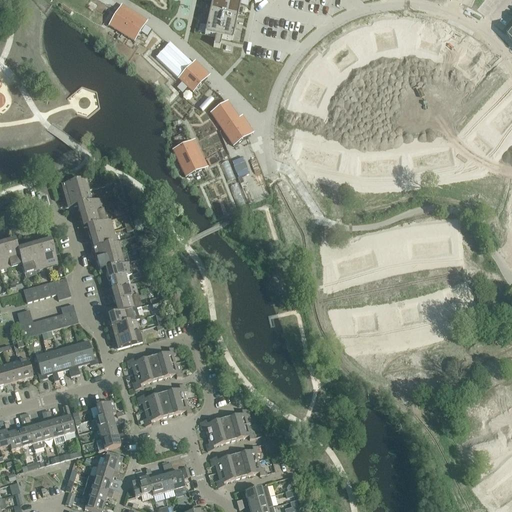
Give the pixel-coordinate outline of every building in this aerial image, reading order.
[(212,0),(205,36),(215,38),(213,48),(220,49),(222,39),(232,42),(241,0),(212,0)] [(119,9),(108,27),(135,43),(145,25),(119,9)] [(394,25),(382,27),(386,50),(397,48),(397,50),(405,49),(403,38),(396,39),(394,25)] [(373,43),(366,44),(368,55),(376,54),(375,52),(386,50),(382,27),(370,29),(373,43)] [(411,38),(408,49),(415,51),(416,49),(426,52),(433,30),(421,27),(417,40),(411,38)] [(433,30),(426,52),(437,55),(436,58),(443,60),(447,48),(440,47),(444,33),(433,30)] [(344,40),(334,47),(348,66),(357,59),(358,61),(364,57),(357,47),(352,51),(344,40)] [(170,44),(156,59),(178,80),(192,65),(170,44)] [(334,47),(325,55),(333,66),(328,70),(335,79),(341,74),(339,72),(348,66),(334,47)] [(454,53),(446,62),(452,67),(454,65),(462,72),(477,54),(468,47),(459,57),(454,53)] [(477,54),(462,72),(471,79),(469,81),(475,86),(482,77),(477,72),(486,62),(477,54)] [(192,65),(178,80),(193,94),(207,79),(192,65)] [(306,77),(301,87),(322,98),(326,88),(329,89),(332,82),(322,77),(319,83),(306,77)] [(301,87),(296,98),(308,104),(305,110),(315,115),(319,108),(317,107),(322,98),(301,87)] [(511,107),(505,101),(498,109),(511,121),(511,107)] [(227,102),(210,114),(234,148),(250,136),(227,102)] [(511,121),(498,109),(490,117),(505,130),(511,122),(511,121)] [(490,117),(483,125),(498,139),(505,130),(490,117)] [(473,134),(464,144),(469,149),(468,151),(474,157),(476,155),(482,160),(490,150),(494,153),(499,148),(490,140),(486,145),(473,134)] [(191,142),(172,151),(186,179),(204,170),(191,142)] [(298,142),(293,161),(304,164),(309,145),(298,142)] [(304,164),(304,165),(314,168),(314,167),(320,147),(309,145),(304,164)] [(320,147),(314,167),(325,170),(330,150),(320,147)] [(451,147),(439,149),(443,171),(454,169),(451,147)] [(439,149),(429,151),(433,173),(443,171),(439,149)] [(330,150),(325,170),(336,172),(341,153),(330,150)] [(429,151),(418,153),(422,175),(433,173),(429,151)] [(418,153),(407,155),(411,177),(422,175),(418,153)] [(362,154),(351,154),(351,177),(362,177),(362,154)] [(373,154),(362,154),(362,177),(373,177),(373,154)] [(384,154),(373,154),(373,177),(384,177),(384,154)] [(395,154),(384,154),(384,177),(395,176),(395,154)] [(86,180),(61,187),(64,199),(89,192),(86,180)] [(67,210),(77,207),(92,203),(89,192),(64,199),(67,210)] [(100,200),(92,203),(77,207),(80,218),(104,211),(100,200)] [(83,229),(87,228),(107,223),(107,222),(104,211),(80,218),(83,229)] [(110,221),(107,222),(107,223),(87,228),(90,239),(114,232),(110,221)] [(114,232),(90,239),(93,250),(117,243),(114,232)] [(450,233),(438,235),(441,257),(452,256),(450,233)] [(438,235),(428,236),(430,258),(441,257),(438,235)] [(428,236),(417,237),(419,259),(430,258),(428,236)] [(417,237),(406,238),(408,261),(419,259),(417,237)] [(18,251),(15,242),(4,245),(11,269),(21,265),(22,265),(18,251)] [(58,266),(55,256),(53,249),(51,242),(40,245),(46,269),(58,266)] [(117,243),(93,250),(96,261),(121,254),(118,243),(117,243)] [(0,246),(0,271),(11,269),(4,245),(0,246)] [(29,248),(35,272),(46,269),(40,245),(29,248)] [(371,245),(360,249),(367,270),(378,267),(371,245)] [(18,251),(22,265),(21,265),(24,275),(35,272),(29,248),(18,251)] [(360,249),(350,252),(357,273),(367,270),(360,249)] [(350,252),(340,255),(347,277),(357,273),(350,252)] [(99,273),(105,271),(125,265),(121,254),(96,261),(99,273)] [(340,255),(329,259),(336,280),(347,277),(340,255)] [(126,264),(125,265),(105,271),(108,282),(110,281),(127,276),(127,277),(132,275),(129,264),(126,265),(126,264)] [(129,284),(127,277),(127,276),(110,281),(112,289),(113,292),(130,287),(129,284)] [(55,290),(68,287),(66,280),(53,284),(55,290)] [(48,285),(51,298),(57,296),(55,290),(53,284),(48,285)] [(42,287),(45,300),(51,298),(48,285),(42,287)] [(130,287),(113,292),(111,293),(114,304),(138,297),(135,286),(130,287)] [(35,289),(39,301),(45,300),(42,287),(35,289)] [(68,287),(55,290),(57,296),(69,292),(68,287)] [(29,291),(33,303),(39,301),(35,289),(29,291)] [(447,310),(441,312),(444,323),(451,321),(450,316),(462,312),(460,304),(463,303),(460,295),(457,296),(455,289),(441,294),(447,310)] [(23,292),(27,305),(33,303),(29,291),(23,292)] [(59,303),(71,299),(69,292),(57,296),(59,303)] [(131,311),(141,308),(138,297),(114,304),(117,315),(131,311)] [(61,310),(62,316),(75,313),(73,307),(61,310)] [(419,307),(407,310),(412,332),(424,329),(422,322),(424,321),(423,312),(420,313),(419,307)] [(397,318),(394,318),(396,327),(399,327),(401,334),(412,332),(407,310),(396,312),(397,318)] [(117,315),(108,317),(111,329),(135,322),(131,311),(117,315)] [(29,312),(17,316),(19,322),(31,319),(29,312)] [(64,322),(77,319),(75,313),(62,316),(64,322)] [(57,318),(60,330),(66,329),(64,322),(62,316),(57,318)] [(375,316),(363,317),(366,340),(377,338),(377,330),(379,330),(378,321),(376,322),(375,316)] [(352,324),(350,324),(350,333),(353,333),(354,341),(366,340),(363,317),(351,318),(352,324)] [(60,330),(57,318),(51,320),(54,332),(60,330)] [(24,340),(33,326),(33,325),(31,319),(19,322),(24,340)] [(77,319),(64,322),(66,329),(78,325),(77,319)] [(54,332),(51,320),(45,321),(48,334),(54,332)] [(48,334),(45,321),(39,323),(42,335),(48,334)] [(136,321),(135,322),(111,329),(114,340),(139,333),(136,321)] [(42,335),(39,323),(33,325),(33,326),(24,340),(42,335)] [(51,333),(42,336),(44,342),(53,340),(51,333)] [(117,351),(142,344),(139,333),(114,340),(117,351)] [(93,359),(89,343),(78,346),(84,367),(89,366),(90,368),(98,366),(96,359),(93,359)] [(80,376),(78,369),(84,367),(78,346),(67,349),(75,378),(80,376)] [(69,372),(71,379),(75,378),(67,349),(57,352),(63,373),(69,372)] [(135,392),(141,390),(140,387),(176,377),(177,380),(183,378),(181,371),(177,372),(173,357),(176,356),(174,349),(168,351),(169,354),(134,364),(133,361),(127,363),(129,370),(132,369),(136,384),(133,385),(135,392)] [(52,376),(54,384),(59,382),(57,375),(63,373),(57,352),(47,355),(53,376),(52,376)] [(47,378),(52,376),(53,376),(47,355),(36,358),(40,375),(37,375),(39,383),(47,380),(47,378)] [(33,379),(28,361),(18,363),(23,382),(33,379)] [(9,366),(14,384),(23,382),(18,363),(9,366)] [(0,368),(0,370),(5,387),(14,384),(9,366),(0,368)] [(187,416),(193,415),(191,408),(187,409),(183,394),(187,393),(185,386),(179,388),(180,391),(144,401),(143,398),(137,399),(139,406),(143,405),(147,420),(143,421),(145,428),(151,426),(150,423),(186,413),(187,416)] [(96,409),(99,419),(112,416),(116,415),(112,404),(96,409)] [(206,446),(208,453),(214,452),(213,448),(249,438),(249,441),(256,440),(254,433),(250,434),(246,419),(249,418),(247,411),(241,413),(242,416),(207,426),(206,423),(200,424),(202,431),(205,430),(209,445),(206,446)] [(66,419),(59,421),(64,437),(75,434),(70,418),(69,413),(64,414),(66,419)] [(99,419),(95,420),(98,431),(115,426),(113,420),(112,416),(99,419)] [(52,418),(47,419),(49,424),(54,440),(55,446),(66,443),(64,437),(59,421),(53,423),(52,418)] [(45,425),(38,427),(43,443),(54,440),(49,424),(47,419),(43,420),(45,425)] [(31,424),(26,425),(28,430),(32,446),(34,453),(45,450),(43,443),(38,427),(32,429),(31,424)] [(24,431),(17,433),(22,449),(32,446),(28,430),(26,425),(22,426),(24,431)] [(115,426),(98,431),(101,441),(118,437),(115,426)] [(8,436),(6,432),(0,433),(0,450),(0,451),(11,448),(7,436),(8,436)] [(11,448),(12,452),(22,449),(17,433),(8,436),(7,436),(11,448)] [(118,437),(101,441),(96,443),(99,453),(121,447),(119,441),(124,440),(124,439),(122,435),(118,437)] [(217,462),(216,459),(210,461),(212,468),(215,467),(220,482),(216,483),(218,490),(224,488),(223,485),(259,475),(260,478),(266,476),(264,469),(260,470),(256,455),(260,454),(258,447),(252,449),(253,452),(217,462)] [(117,463),(119,457),(108,454),(107,454),(102,470),(114,474),(114,475),(118,476),(118,475),(121,464),(117,463)] [(37,470),(35,464),(27,467),(29,472),(37,470)] [(166,466),(168,471),(169,476),(174,492),(185,489),(180,473),(173,475),(171,465),(166,466)] [(113,478),(123,481),(124,477),(118,475),(118,476),(114,475),(114,474),(102,470),(98,468),(95,479),(111,484),(113,478)] [(184,480),(190,478),(188,469),(182,471),(184,480)] [(15,475),(8,477),(10,483),(16,481),(15,475)] [(511,482),(506,475),(495,484),(508,502),(511,498),(511,482)] [(159,479),(164,495),(174,492),(169,476),(159,479)] [(89,477),(86,488),(108,495),(113,496),(114,492),(109,491),(111,484),(95,479),(89,477)] [(137,483),(131,485),(135,499),(141,497),(151,494),(152,494),(149,482),(148,478),(137,481),(137,483)] [(151,494),(153,498),(164,495),(159,479),(149,482),(152,494),(151,494)] [(68,482),(65,493),(70,494),(73,484),(68,482)] [(495,484),(483,493),(487,498),(485,500),(490,506),(492,505),(497,511),(508,502),(495,484)] [(18,485),(10,487),(12,497),(20,494),(18,485)] [(267,487),(245,494),(248,504),(270,498),(267,487)] [(86,488),(82,498),(88,500),(104,505),(106,499),(111,500),(113,496),(108,495),(86,488)] [(49,497),(47,489),(41,491),(43,498),(49,497)] [(293,492),(285,494),(287,500),(295,498),(293,492)] [(65,506),(71,508),(75,496),(69,494),(65,506)] [(250,511),(260,511),(273,509),(270,498),(248,504),(250,511)] [(104,511),(102,511),(104,505),(88,500),(85,510),(89,511),(104,511)]
